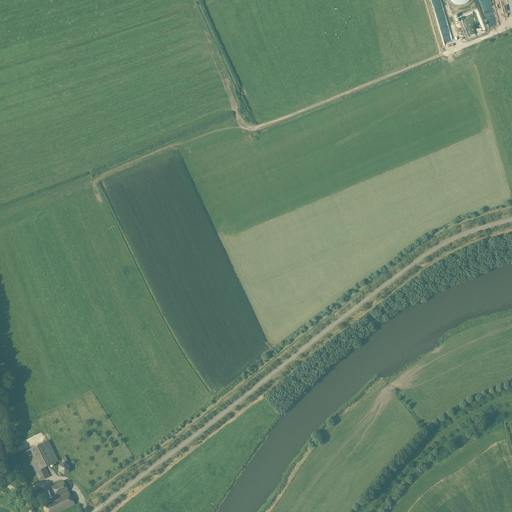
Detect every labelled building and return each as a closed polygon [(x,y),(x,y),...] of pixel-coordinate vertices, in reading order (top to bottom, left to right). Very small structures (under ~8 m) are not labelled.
[(463,15),(460,17),(468,38),(471,36),(463,15)] [(40,481),(45,479),(50,477),(45,468),(58,461),(48,441),(26,452),(40,481)] [(59,466),(59,472),(63,475),(69,472),(69,466),(64,463),(59,466)] [(69,491),(63,481),(52,487),(57,497),(69,491)] [(41,505),(44,511),(61,511),(75,505),(69,492),(41,505)]
